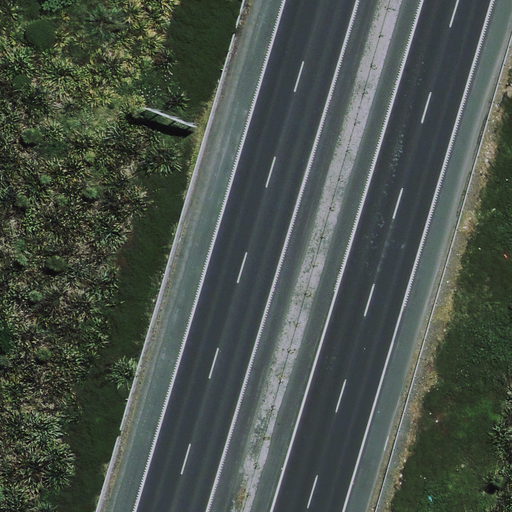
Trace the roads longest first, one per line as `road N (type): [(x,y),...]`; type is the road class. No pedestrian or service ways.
road 1 (motorway): [(225,511),(375,0)]
road 2 (motorway): [(491,0),(345,511)]
